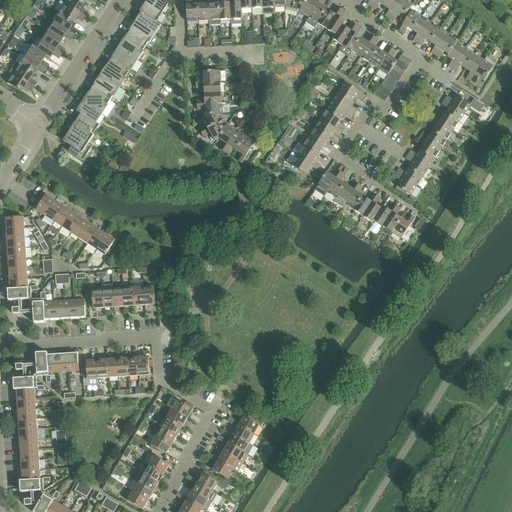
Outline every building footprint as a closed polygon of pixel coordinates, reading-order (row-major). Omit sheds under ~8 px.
[(77,0),(67,0),(64,5),(85,18),(88,14),(81,10),(85,5),(77,0)] [(148,0),(146,3),(163,14),(169,5),(161,0),(148,0)] [(185,0),(187,23),(198,22),(198,5),(192,6),(191,0),(185,0)] [(198,5),(198,22),(209,22),(208,0),(203,0),(203,5),(198,5)] [(208,0),(209,22),(209,30),(211,30),(211,26),(220,25),(220,21),(219,4),(214,5),(213,0),(208,0)] [(219,4),(220,21),(231,21),(229,0),(224,0),(225,4),(219,4)] [(229,0),(231,21),(231,26),(242,25),(242,20),(242,10),(241,10),(241,3),(240,3),(235,4),(234,0),(229,0)] [(240,0),(240,3),(241,3),(241,10),(242,10),(251,10),(251,14),(252,14),(251,0),(240,0)] [(251,0),(252,14),(253,14),(253,10),(263,9),(262,0),(251,0)] [(262,0),(263,9),(263,15),(274,15),(274,13),(273,0),(262,0)] [(273,0),(274,13),(275,13),(275,9),(285,8),(284,0),(273,0)] [(284,0),(285,8),(292,10),(294,0),(284,0)] [(294,0),(292,10),(299,12),(300,12),(307,0),(294,0)] [(311,0),(307,0),(300,12),(309,18),(320,0),(314,0),(314,1),(311,0)] [(325,0),(320,0),(309,18),(305,23),(314,29),(318,24),(327,10),(322,7),(326,1),(325,0)] [(376,0),(371,8),(376,11),(380,4),(385,7),(389,0),(376,0)] [(389,0),(385,7),(389,11),(385,17),(389,20),(402,0),(389,0)] [(404,0),(402,0),(389,20),(394,23),(398,16),(403,20),(412,5),(404,0)] [(140,13),(142,14),(142,13),(157,23),(163,14),(146,3),(140,13)] [(64,5),(59,14),(73,23),(76,18),(82,22),(85,18),(64,5)] [(318,24),(326,30),(324,33),(325,34),(341,10),(336,7),(332,14),(327,10),(318,24)] [(32,9),(27,16),(31,19),(36,12),(35,11),(32,9)] [(341,10),(325,34),(328,31),(335,36),(336,36),(343,26),(343,27),(346,23),(341,19),(345,13),(341,10)] [(408,29),(412,32),(422,18),(412,11),(399,32),(402,34),(403,35),(408,29)] [(136,22),(155,34),(161,25),(157,23),(142,13),(142,14),(136,22)] [(59,14),(53,23),(73,36),(76,32),(69,28),(73,23),(59,14)] [(422,18),(412,32),(417,35),(413,41),(417,44),(433,20),(433,19),(430,23),(422,18)] [(433,20),(417,44),(421,47),(426,40),(431,44),(440,30),(431,24),(434,20),(433,20)] [(131,31),(128,36),(145,47),(148,43),(149,43),(155,34),(136,22),(130,31),(131,31)] [(53,23),(46,32),(61,41),(64,36),(70,41),(73,36),(53,23)] [(333,40),(342,46),(339,50),(340,50),(356,26),(352,23),(347,30),(343,27),(343,26),(336,36),(335,36),(333,40)] [(356,26),(340,50),(343,47),(351,52),(361,38),(356,35),(360,29),(356,26)] [(20,27),(14,36),(18,39),(24,30),(23,30),(20,27)] [(42,29),(36,38),(37,39),(61,55),(64,50),(57,46),(61,41),(46,32),(42,29)] [(0,30),(0,49),(9,36),(0,30)] [(440,30),(431,44),(435,47),(431,53),(435,56),(451,32),(450,31),(448,35),(440,30)] [(451,32),(435,56),(440,59),(444,52),(448,55),(447,57),(447,58),(458,41),(449,36),(452,32),(451,32)] [(253,33),(245,34),(245,46),(253,46),(253,33)] [(361,38),(351,52),(360,58),(357,62),(358,62),(374,38),(370,35),(365,42),(361,38)] [(125,40),(119,49),(137,61),(143,52),(142,52),(145,47),(128,36),(125,40)] [(9,44),(8,45),(12,48),(17,40),(13,38),(9,44)] [(263,38),(254,38),(254,46),(263,46),(263,38)] [(374,38),(358,62),(359,62),(361,59),(369,64),(379,50),(374,47),(378,41),(374,38)] [(37,39),(32,48),(35,50),(34,50),(44,57),(48,60),(52,55),(58,59),(61,55),(37,39)] [(458,41),(447,58),(452,61),(448,67),(452,70),(468,46),(468,45),(465,49),(457,44),(458,42),(458,41)] [(468,46),(452,70),(457,73),(461,67),(466,70),(475,56),(466,50),(469,46),(468,46)] [(31,47),(24,56),(45,70),(48,66),(41,61),(44,57),(34,50),(35,50),(32,48),(31,47)] [(379,50),(369,64),(378,70),(375,74),(376,74),(392,50),(388,47),(383,53),(379,50)] [(113,58),(110,63),(128,74),(131,70),(137,61),(119,49),(113,58)] [(392,50),(376,74),(376,75),(379,71),(388,77),(388,76),(392,71),(395,66),(397,62),(392,59),(396,53),(392,50)] [(318,51),(314,55),(319,59),(323,54),(318,51)] [(164,52),(160,57),(166,61),(169,55),(164,52)] [(24,56),(18,65),(33,75),(36,70),(42,74),(45,70),(24,56)] [(398,61),(408,67),(412,62),(402,56),(398,61)] [(475,56),(466,70),(470,73),(466,79),(470,82),(486,58),(485,57),(483,61),(475,56)] [(486,58),(470,82),(475,85),(479,78),(484,82),(493,68),(496,63),(487,57),(486,58)] [(395,66),(405,72),(408,67),(398,61),(397,62),(395,66)] [(15,63),(9,72),(33,88),(36,84),(29,79),(33,75),(18,65),(15,63)] [(107,67),(101,76),(119,89),(125,80),(125,79),(128,74),(110,63),(107,68),(107,67)] [(392,71),(402,77),(405,72),(395,66),(392,71)] [(152,71),(148,77),(153,80),(156,75),(152,71)] [(388,76),(398,82),(402,77),(392,71),(388,76)] [(12,75),(6,84),(20,93),(24,88),(30,92),(33,88),(9,72),(9,73),(12,75)] [(203,79),(196,79),(196,84),(221,83),(226,82),(225,72),(220,73),(220,72),(203,73),(203,79)] [(95,85),(92,90),(110,102),(110,101),(113,97),(114,98),(119,89),(101,76),(95,85)] [(385,81),(395,87),(398,82),(388,76),(388,77),(385,81)] [(382,86),(392,92),(395,87),(385,81),(382,86)] [(221,83),(196,84),(196,90),(204,89),(204,95),(221,94),(221,84),(221,83)] [(345,83),(339,93),(353,102),(356,97),(363,102),(364,100),(366,97),(345,83)] [(378,91),(388,97),(392,92),(382,86),(378,91)] [(89,94),(83,103),(102,116),(107,107),(111,110),(115,105),(110,101),(110,102),(92,90),(89,95),(89,94)] [(385,102),(388,97),(378,91),(375,96),(385,102)] [(312,92),(308,98),(314,102),(318,95),(312,92)] [(329,99),(354,115),(356,111),(350,107),(353,102),(339,93),(334,101),(330,99),(329,99)] [(205,101),(197,101),(197,106),(226,105),(226,104),(222,104),(221,94),(204,95),(205,101)] [(444,101),(469,117),(469,116),(465,114),(471,105),(457,96),(453,101),(447,97),(444,101)] [(333,102),(327,111),(341,120),(344,115),(351,120),(354,115),(329,99),(329,100),(333,102)] [(448,110),(445,114),(459,124),(464,116),(468,118),(469,117),(444,101),(441,105),(448,110)] [(82,115),(79,120),(96,131),(100,126),(96,124),(102,116),(83,103),(77,112),(82,115)] [(226,105),(197,106),(197,111),(205,111),(205,117),(222,116),(222,106),(226,105)] [(300,111),(296,117),(300,120),(304,114),(300,111)] [(317,117),(342,134),(344,130),(338,125),(341,120),(327,111),(321,120),(318,117),(317,117)] [(432,119),(456,135),(457,134),(453,132),(459,124),(445,114),(441,119),(435,115),(432,119)] [(205,126),(199,130),(201,134),(225,121),(222,116),(205,117),(201,119),(205,126)] [(321,121),(315,129),(329,138),(332,134),(339,138),(342,134),(317,117),(317,119),(321,121)] [(436,128),(433,133),(447,142),(452,133),(456,136),(456,135),(432,119),(429,123),(436,128)] [(75,124),(69,133),(88,145),(94,136),(93,136),(96,131),(79,120),(76,124),(75,124)] [(225,121),(201,134),(204,139),(210,135),(214,142),(218,139),(227,125),(225,121)] [(227,125),(218,139),(223,143),(219,149),(223,152),(239,128),(238,127),(236,131),(227,125)] [(285,134),(284,135),(290,138),(295,130),(290,126),(285,134)] [(239,128),(223,152),(227,155),(232,148),(236,151),(245,137),(237,132),(239,128)] [(305,136),(330,152),(332,148),(326,143),(329,138),(315,129),(310,138),(306,135),(305,136)] [(92,148),(88,145),(69,133),(63,142),(72,148),(69,153),(83,162),(92,148)] [(420,137),(444,153),(445,152),(441,150),(447,142),(433,133),(429,137),(423,133),(420,137)] [(131,136),(128,141),(134,145),(137,140),(131,136)] [(309,139),(303,147),(317,157),(320,152),(327,156),(330,152),(305,136),(305,137),(309,139)] [(245,137),(236,151),(241,155),(237,161),(239,162),(239,163),(241,164),(255,144),(245,137)] [(424,146),(421,151),(435,160),(440,151),(444,154),(444,153),(420,137),(418,141),(424,146)] [(277,145),(270,157),(274,160),(282,148),(277,145)] [(297,156),(318,170),(320,166),(314,161),(317,157),(303,147),(297,156)] [(408,156),(432,171),(433,171),(429,168),(435,160),(421,151),(418,156),(411,151),(408,156)] [(291,166),(305,175),(308,170),(315,174),(318,170),(297,156),(291,166)] [(412,164),(409,169),(423,178),(428,170),(432,172),(432,171),(408,156),(405,160),(412,164)] [(111,162),(108,167),(116,172),(119,167),(111,162)] [(317,187),(315,191),(324,198),(327,194),(343,169),(339,166),(332,177),(327,173),(317,187)] [(343,169),(327,194),(336,200),(345,185),(340,182),(345,176),(348,171),(343,169)] [(396,174),(420,190),(421,189),(417,186),(423,178),(409,169),(405,174),(399,169),(396,174)] [(411,197),(416,188),(420,190),(396,174),(393,178),(400,182),(396,187),(411,197)] [(336,200),(334,203),(343,209),(345,206),(359,185),(354,182),(350,189),(345,185),(336,200)] [(359,185),(345,206),(354,211),(363,197),(359,194),(363,188),(359,185)] [(363,197),(354,211),(362,217),(360,221),(361,221),(377,197),(372,194),(368,200),(363,197)] [(36,211),(45,217),(55,202),(46,196),(36,211)] [(377,197),(361,221),(364,218),(372,224),(374,222),(374,221),(382,209),(381,209),(377,206),(381,200),(377,197)] [(55,202),(45,217),(54,223),(64,208),(55,202)] [(382,209),(374,221),(374,222),(383,227),(396,207),(392,204),(388,210),(384,208),(386,204),(385,203),(383,207),(381,209),(382,209)] [(383,227),(380,232),(389,237),(392,233),(401,219),(396,216),(401,210),(396,207),(383,227)] [(54,223),(62,228),(72,213),(64,208),(54,223)] [(72,213),(62,228),(71,234),(81,219),(72,213)] [(401,219),(392,233),(406,243),(414,231),(409,228),(415,219),(412,217),(410,216),(406,222),(401,219)] [(24,218),(6,219),(6,229),(24,228),(24,218)] [(81,219),(71,234),(79,239),(89,224),(81,219)] [(420,220),(415,228),(420,231),(425,223),(420,220)] [(89,224),(79,239),(88,245),(98,230),(89,224)] [(24,228),(6,229),(7,239),(25,237),(24,228)] [(98,230),(88,245),(96,251),(106,236),(98,230)] [(106,236),(96,251),(105,256),(115,241),(106,236)] [(25,237),(7,239),(8,248),(26,247),(25,237)] [(26,247),(8,248),(8,258),(26,257),(26,247)] [(26,257),(8,258),(9,268),(27,267),(26,257)] [(27,267),(9,268),(9,278),(27,276),(27,267)] [(27,276),(9,278),(10,287),(28,286),(27,276)] [(10,287),(7,288),(8,293),(8,302),(29,300),(28,286),(10,287)] [(102,287),(103,291),(104,309),(114,308),(113,290),(113,286),(102,287)] [(133,289),(134,307),(145,306),(143,288),(133,289)] [(143,288),(145,306),(155,306),(154,288),(143,288)] [(123,290),(124,308),(134,307),(133,289),(123,290)] [(113,290),(114,308),(124,308),(123,290),(113,290)] [(93,310),(104,309),(103,291),(92,292),(93,310)] [(70,302),(71,320),(78,319),(77,301),(70,302)] [(77,301),(78,319),(86,319),(85,301),(77,301)] [(48,303),(49,321),(56,320),(55,302),(48,303)] [(55,302),(56,320),(63,320),(62,302),(55,302)] [(62,302),(63,320),(71,320),(70,302),(62,302)] [(34,324),(42,324),(40,303),(33,304),(34,324)] [(40,303),(42,324),(45,324),(45,321),(49,321),(48,303),(40,303)] [(36,354),(37,375),(44,374),(43,354),(36,354)] [(43,354),(44,374),(51,374),(50,356),(47,356),(47,354),(43,354)] [(71,355),(72,373),(79,372),(78,354),(71,355)] [(138,359),(139,377),(149,376),(149,368),(153,368),(152,361),(148,361),(148,358),(138,359)] [(117,360),(118,378),(129,377),(127,359),(117,360)] [(127,359),(129,377),(139,377),(138,359),(127,359)] [(107,361),(108,379),(118,378),(117,360),(107,361)] [(87,380),(98,379),(97,361),(86,362),(87,380)] [(97,361),(98,379),(108,379),(107,361),(97,361)] [(14,391),(17,391),(35,390),(34,379),(13,380),(14,391)] [(35,390),(17,391),(17,401),(35,400),(35,390)] [(167,407),(172,410),(187,420),(193,410),(191,409),(193,405),(186,401),(184,405),(172,398),(167,407)] [(35,400),(17,401),(18,411),(36,410),(35,400)] [(18,411),(18,421),(36,420),(36,410),(18,411)] [(166,419),(182,428),(187,420),(172,410),(166,419)] [(232,425),(238,428),(238,426),(254,436),(259,427),(261,428),(263,424),(249,416),(247,419),(244,417),(239,425),(234,422),(232,425)] [(161,428),(177,437),(182,428),(166,419),(161,428)] [(36,420),(18,421),(19,431),(37,430),(36,420)] [(233,435),(249,444),(254,436),(238,426),(238,428),(233,435)] [(156,437),(172,446),(177,437),(161,428),(156,437)] [(19,431),(20,441),(38,440),(37,430),(19,431)] [(222,443),(227,446),(228,444),(248,456),(253,447),(249,444),(233,435),(229,442),(224,439),(222,443)] [(166,455),(172,446),(156,437),(151,446),(166,455)] [(20,441),(20,451),(38,450),(38,440),(20,441)] [(223,453),(246,467),(247,465),(243,463),(248,456),(228,444),(227,446),(223,453)] [(38,450),(20,451),(21,462),(39,460),(38,450)] [(212,460),(217,463),(218,462),(233,471),(237,473),(242,465),(246,467),(223,453),(219,460),(214,457),(212,460)] [(144,463),(148,466),(164,475),(169,466),(161,461),(161,460),(154,455),(154,457),(149,455),(144,463)] [(39,460),(21,462),(22,472),(40,470),(39,460)] [(228,480),(233,471),(218,462),(217,463),(212,471),(228,480)] [(143,475),(159,484),(164,475),(148,466),(143,475)] [(22,472),(22,482),(40,481),(40,470),(22,472)] [(191,482),(196,485),(197,483),(213,492),(218,483),(202,474),(198,482),(193,479),(191,482)] [(138,484),(153,493),(159,484),(143,475),(138,484)] [(22,482),(20,482),(20,493),(41,492),(40,481),(22,482)] [(192,492),(212,504),(217,495),(212,493),(213,492),(197,483),(196,485),(192,492)] [(133,492),(148,502),(153,493),(138,484),(133,492)] [(143,511),(148,502),(133,492),(127,502),(143,511)] [(181,500),(186,503),(187,501),(202,510),(206,511),(212,504),(192,492),(188,499),(183,496),(181,500)] [(47,511),(53,502),(44,496),(34,511),(47,511)] [(181,510),(185,511),(201,511),(202,510),(187,501),(186,503),(181,510)] [(53,502),(47,511),(59,511),(62,507),(53,502)]
